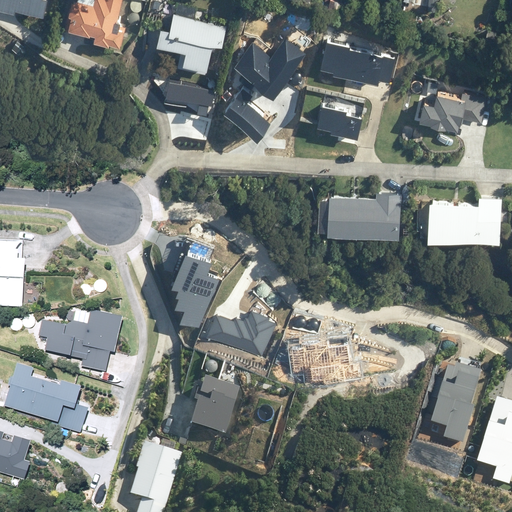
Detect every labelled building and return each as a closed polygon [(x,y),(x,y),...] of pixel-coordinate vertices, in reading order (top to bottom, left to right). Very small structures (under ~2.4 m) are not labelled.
[(19,6),(47,13),(49,0),(0,0),(0,2),(2,2),(1,7),(18,11),(19,6)] [(98,43),(114,47),(114,45),(125,48),(130,28),(124,27),(125,22),(120,21),(125,0),(97,0),(96,5),(78,1),(78,3),(75,2),(73,9),(71,8),(66,30),(72,32),(72,31),(94,36),(94,35),(100,36),(98,43)] [(341,1),(338,0),(331,0),(330,6),(338,9),(341,1)] [(439,0),(430,0),(430,8),(439,8),(439,0)] [(177,13),(174,29),(165,27),(161,46),(184,51),(180,68),(187,69),(188,65),(210,70),(216,43),(224,45),(229,24),(177,13)] [(327,39),(321,66),(336,70),(336,73),(378,82),(385,53),(327,39)] [(233,66),(270,97),(304,56),(284,40),(271,56),(253,41),(233,66)] [(170,83),(166,101),(198,108),(196,114),(208,117),(214,92),(170,83)] [(241,89),(220,118),(257,143),(271,123),(245,104),(251,95),(241,89)] [(484,122),(491,95),(464,89),(462,97),(439,91),(436,102),(426,99),(421,119),(460,128),(463,117),(484,122)] [(366,114),(325,103),(319,124),(359,136),(366,114)] [(401,234),(402,193),(378,192),(378,198),(321,195),(320,231),(401,234)] [(422,234),(430,234),(430,238),(503,241),(504,197),(479,196),(479,201),(431,200),(431,221),(422,221),(422,234)] [(185,256),(171,291),(178,293),(176,298),(183,301),(180,308),(186,311),(181,322),(199,330),(218,283),(205,277),(209,266),(185,256)] [(21,273),(0,271),(0,302),(20,303),(21,273)] [(272,292),(236,273),(231,281),(267,301),(272,292)] [(112,348),(119,311),(92,306),(87,306),(84,319),(71,317),(64,321),(63,330),(61,329),(62,320),(41,316),(38,332),(46,334),(44,347),(69,352),(69,354),(82,356),(80,364),(104,368),(108,347),(112,348)] [(214,314),(205,337),(264,359),(277,324),(268,321),(269,318),(251,312),(247,322),(234,317),(233,320),(214,314)] [(442,346),(443,347),(443,348),(444,350),(445,351),(446,351),(447,352),(448,353),(449,353),(451,353),(452,352),(453,352),(454,351),(455,351),(456,349),(457,348),(457,347),(457,346),(457,345),(457,343),(457,342),(456,341),(455,340),(454,339),(453,338),(452,338),(450,338),(449,338),(448,338),(447,338),(445,339),(444,340),(444,341),(443,342),(443,343),(442,345),(442,346)] [(289,350),(292,374),(306,372),(308,385),(361,377),(359,361),(348,362),(346,346),(332,348),(331,341),(302,345),(303,348),(289,350)] [(206,363),(205,364),(205,365),(204,366),(204,367),(204,369),(204,370),(205,371),(206,372),(207,373),(208,374),(209,375),(210,375),(211,375),(213,375),(214,375),(215,374),(216,374),(217,373),(218,372),(219,370),(219,369),(219,368),(219,367),(219,365),(218,364),(218,363),(217,362),(216,361),(214,361),(213,360),(212,360),(211,360),(209,360),(208,361),(207,362),(206,363)] [(431,426),(447,431),(445,439),(466,446),(468,437),(476,415),(471,413),(483,376),(480,375),(482,369),(458,361),(454,373),(448,371),(431,426)] [(31,378),(33,371),(19,365),(4,406),(81,434),(91,407),(79,403),(84,389),(62,381),(59,389),(31,378)] [(207,382),(203,395),(199,394),(196,404),(200,405),(193,427),(227,437),(240,392),(207,382)] [(511,485),(511,408),(497,404),(478,468),(498,473),(496,480),(511,485)] [(0,472),(24,480),(30,463),(24,461),(30,442),(14,437),(12,444),(2,440),(4,434),(0,432),(0,472)] [(145,444),(128,496),(145,501),(141,511),(163,511),(182,455),(145,444)]
